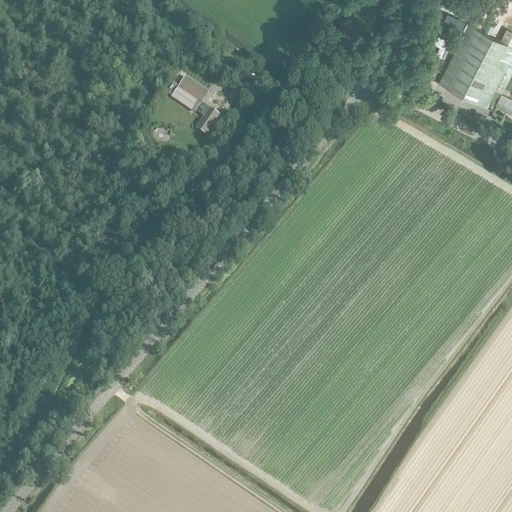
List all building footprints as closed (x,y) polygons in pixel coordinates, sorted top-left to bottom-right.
[(357,0),(354,20),(380,25),(383,13),(384,13),(384,11),(385,0),(357,0)] [(495,91),(511,59),(511,32),(509,30),(503,42),(470,25),(440,83),(487,108),(490,103),(493,105),(499,93),(495,91)] [(450,40),(445,37),(436,54),(441,57),(450,40)] [(221,59),(215,67),(223,72),(229,64),(221,59)] [(189,106),(205,117),(197,130),(206,135),(219,115),(203,105),(201,103),(208,93),(185,78),(173,96),(189,106)] [(511,100),(502,95),(501,95),(499,93),(493,105),(495,106),(511,115),(511,100)]
